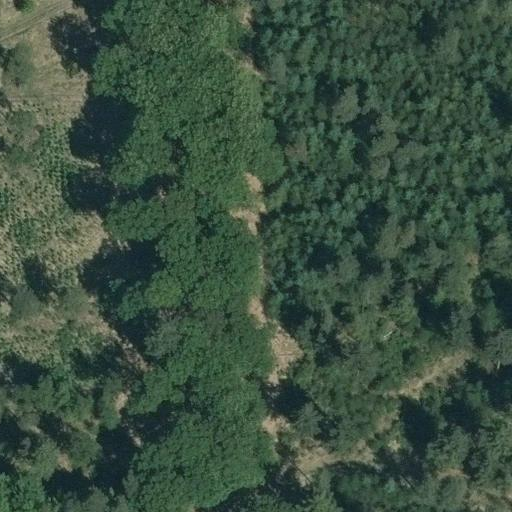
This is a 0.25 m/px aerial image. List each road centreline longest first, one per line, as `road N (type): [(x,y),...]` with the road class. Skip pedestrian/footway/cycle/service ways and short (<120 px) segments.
road 1 (track): [(174,0),(212,511)]
road 2 (track): [(230,511),(302,478),(348,471),(431,484),(484,511)]
